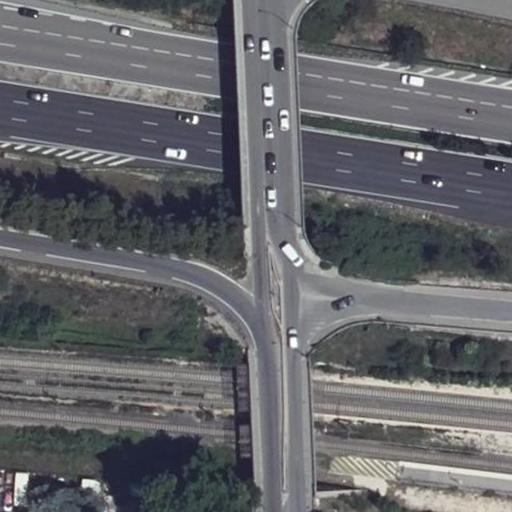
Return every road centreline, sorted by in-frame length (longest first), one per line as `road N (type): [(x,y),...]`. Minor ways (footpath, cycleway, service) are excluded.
road 1 (motorway): [(0,104),(511,188)]
road 2 (motorway): [(511,116),(130,56)]
road 3 (motorway): [(0,235),(180,268),(219,284),(281,350)]
road 4 (primary): [(272,0),(283,252)]
road 5 (secondary): [(281,350),(284,511)]
road 6 (motorway): [(281,339),(427,292)]
road 7 (motorway): [(283,252),(325,279),(427,292)]
road 8 (motorway): [(130,56),(0,26)]
road 9 (motorway): [(130,56),(0,35)]
